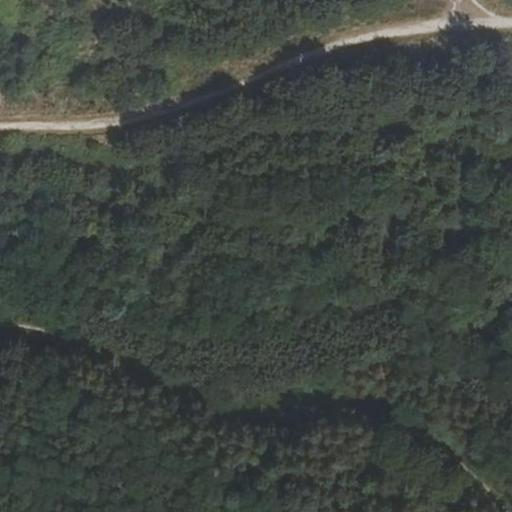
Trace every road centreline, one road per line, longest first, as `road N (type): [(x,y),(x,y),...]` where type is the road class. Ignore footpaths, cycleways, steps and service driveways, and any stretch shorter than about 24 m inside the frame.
road 1 (track): [(508,511),(454,453),(398,421),(341,409),(245,418),(174,395),(53,337),(0,326)]
road 2 (track): [(0,129),(104,125),(163,112),(350,42),(511,25)]
